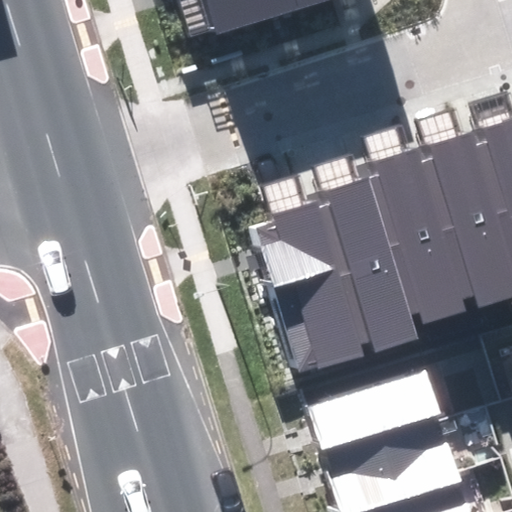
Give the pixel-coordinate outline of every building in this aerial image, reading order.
[(206,0),(215,31),(325,0),(206,0)] [(511,115),(510,110),(457,126),(508,288),(511,286),(511,115)] [(457,126),(404,143),(455,305),(508,288),(457,126)] [(351,159),(355,172),(402,321),(455,305),(404,143),(351,159)] [(355,172),(302,188),(305,199),(352,349),(405,333),(402,321),(355,172)] [(305,199),(252,216),(299,365),(352,349),(305,199)] [(293,449),(442,403),(424,346),(275,392),(293,449)] [(511,366),(494,372),(511,431),(511,366)] [(311,506),(460,460),(442,403),(293,449),(311,506)] [(313,511),(475,511),(460,460),(311,506),(313,511)]
